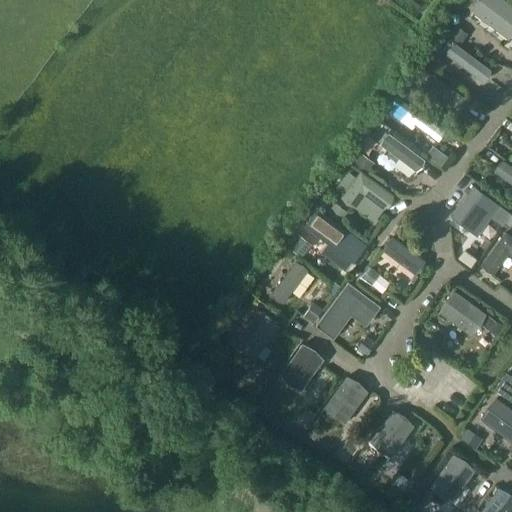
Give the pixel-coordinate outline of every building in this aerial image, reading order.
[(511,35),(511,12),(494,0),(484,0),(469,21),(504,47),(511,35)] [(467,39),(454,30),(448,39),(461,48),(467,39)] [(492,76),(453,48),(446,57),(485,86),(492,76)] [(438,75),(446,66),(432,55),(425,64),(438,75)] [(423,89),(461,117),(468,108),(429,79),(423,89)] [(416,106),(423,96),(409,85),(402,94),(416,106)] [(408,107),(401,117),(437,145),(445,134),(408,107)] [(387,114),(382,122),(395,132),(401,124),(387,114)] [(386,137),(378,148),(416,175),(423,164),(386,137)] [(361,151),(355,161),(369,171),(376,161),(361,151)] [(511,166),(504,160),(495,172),(511,185),(511,166)] [(362,169),(342,196),(356,206),(366,194),(385,208),(395,194),(362,169)] [(511,213),(476,187),(452,218),(462,227),(475,236),(491,216),(509,226),(511,220),(511,213)] [(334,202),(326,212),(340,223),(348,212),(334,202)] [(318,217),(310,224),(311,231),(344,257),(354,242),(318,217)] [(299,233),(290,246),(302,255),(312,243),(299,233)] [(479,267),(493,278),(509,257),(511,259),(511,241),(504,235),(479,267)] [(383,253),(416,278),(426,264),(393,240),(383,253)] [(371,265),(361,277),(372,285),(381,272),(371,265)] [(309,275),(297,266),(272,299),(283,308),(309,275)] [(329,312),(340,320),(351,306),(371,321),(381,307),(349,284),(329,312)] [(486,319),(455,294),(438,315),(469,340),(486,319)] [(314,301),(304,315),(315,323),(325,308),(314,301)] [(279,330),(259,315),(237,345),(257,360),(279,330)] [(490,315),(484,325),(498,335),(505,325),(490,315)] [(367,334),(357,349),(367,356),(377,341),(367,334)] [(280,378),(299,392),(325,361),(304,345),(280,378)] [(264,370),(252,386),(261,393),(273,377),(264,370)] [(324,411),(344,426),(368,395),(348,380),(324,411)] [(511,387),(504,381),(496,391),(509,400),(509,401),(511,403),(511,387)] [(511,417),(493,403),(479,421),(511,446),(511,417)] [(295,426),(305,434),(317,419),(307,411),(295,426)] [(414,428),(393,412),(369,444),(390,460),(414,428)] [(482,441),(469,431),(461,442),(474,453),(482,441)] [(353,459),(360,450),(353,445),(346,454),(353,459)] [(429,490),(450,506),(474,474),(453,458),(429,490)] [(390,489),(402,497),(410,485),(399,478),(390,489)] [(481,511),(511,511),(511,500),(498,490),(481,511)]
